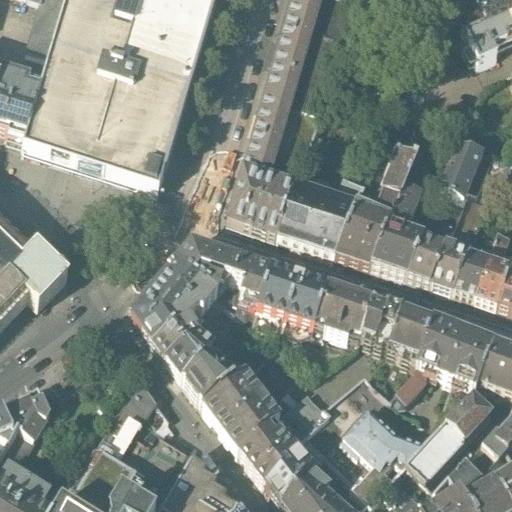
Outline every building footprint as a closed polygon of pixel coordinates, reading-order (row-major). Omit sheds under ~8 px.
[(10,0),(39,8),(24,58),(48,65),(66,0),(10,0)] [(120,188),(157,199),(204,40),(215,0),(66,0),(48,65),(40,94),(23,149),(21,158),(34,162),(58,169),(120,188)] [(241,177),(267,184),(275,152),(320,0),(291,0),(255,129),(241,177)] [(284,155),(305,161),(364,0),(333,0),(333,2),(336,4),(331,19),(329,18),(323,34),(325,35),(296,113),(284,155)] [(511,25),(511,0),(508,0),(506,1),(510,13),(505,16),(502,15),(466,31),(471,43),(511,25)] [(508,0),(478,0),(476,1),(480,13),(506,1),(508,0)] [(511,25),(471,43),(463,47),(475,75),(495,66),(490,57),(504,51),(505,48),(511,45),(511,25)] [(0,142),(23,149),(40,94),(0,81),(0,142)] [(354,215),(333,264),(369,276),(407,185),(431,128),(408,119),(379,199),(380,203),(373,222),(354,215)] [(241,177),(225,230),(274,246),(294,193),(305,161),(284,155),(275,152),(267,184),(241,177)] [(456,159),(438,201),(461,210),(466,198),(477,202),(490,166),(456,159)] [(511,165),(504,169),(490,166),(477,202),(473,213),(484,216),(505,221),(494,198),(511,189),(511,165)] [(294,193),(274,246),(333,264),(354,215),(362,195),(343,187),(335,207),(324,203),(328,192),(325,189),(317,185),(313,189),(309,199),(294,193)] [(407,185),(369,276),(404,288),(419,249),(420,248),(396,238),(398,233),(405,236),(424,193),(407,185)] [(484,216),(473,213),(471,212),(455,253),(459,256),(457,262),(443,257),(427,296),(451,303),(466,264),(484,216)] [(419,249),(404,288),(427,296),(443,257),(454,228),(441,222),(432,246),(432,248),(435,249),(433,254),(419,249)] [(65,286),(34,257),(27,265),(0,239),(0,337),(5,332),(17,321),(28,309),(36,318),(65,286)] [(506,246),(496,242),(493,250),(473,310),(494,317),(506,278),(495,275),(497,269),(499,269),(506,246)] [(466,264),(451,303),(473,310),(493,250),(482,246),(477,260),(478,264),(476,268),(466,264)] [(269,276),(190,250),(174,269),(215,301),(220,285),(240,291),(234,317),(251,330),(256,316),(269,276)] [(511,261),(506,278),(494,317),(511,323),(511,261)] [(215,301),(174,269),(152,295),(129,322),(144,341),(151,351),(185,325),(197,316),(210,326),(225,309),(215,301)] [(325,294),(269,276),(256,316),(285,325),(281,340),(297,345),(310,338),(313,330),(325,294)] [(371,309),(325,294),(313,330),(325,334),(323,340),(346,347),(347,341),(359,345),(371,311),(371,309)] [(384,315),(371,311),(359,345),(359,347),(371,351),(370,354),(394,361),(392,366),(408,370),(406,374),(416,378),(430,329),(384,313),(384,315)] [(151,351),(165,368),(197,343),(193,338),(194,336),(185,325),(151,351)] [(491,353),(430,329),(416,378),(425,381),(451,391),(473,399),(491,353)] [(204,337),(197,343),(165,368),(180,388),(207,363),(218,348),(204,337)] [(207,363),(180,388),(200,414),(243,382),(250,376),(218,348),(207,363)] [(284,352),(263,364),(287,395),(305,381),(284,352)] [(511,360),(491,353),(473,399),(470,406),(479,413),(485,398),(511,408),(511,360)] [(416,378),(413,384),(391,408),(396,413),(404,413),(423,390),(425,381),(416,378)] [(243,382),(200,414),(237,461),(271,432),(277,426),(243,382)] [(91,461),(107,470),(110,465),(113,466),(127,443),(130,437),(135,440),(143,426),(153,409),(136,386),(91,461)] [(420,438),(431,448),(470,406),(473,399),(451,391),(440,421),(429,434),(424,437),(420,438)] [(46,394),(35,401),(40,412),(52,404),(46,394)] [(0,421),(0,424),(11,448),(15,441),(30,452),(46,426),(43,421),(40,412),(35,401),(22,411),(0,421)] [(328,424),(305,403),(283,421),(303,446),(328,424)] [(423,457),(404,478),(423,495),(489,423),(479,413),(470,406),(431,448),(423,457)] [(153,409),(143,426),(167,441),(175,436),(153,409)] [(394,445),(364,418),(354,429),(357,431),(339,451),(355,466),(358,463),(373,477),(355,496),(353,495),(348,500),(358,511),(372,511),(379,504),(392,491),(404,478),(423,457),(394,445)] [(497,465),(511,447),(511,423),(499,438),(496,434),(481,450),(497,465)] [(0,467),(11,448),(0,424),(0,467)] [(263,496),(280,481),(274,473),(292,457),(271,432),(237,461),(263,496)] [(12,482),(30,452),(15,441),(11,448),(0,467),(0,511),(35,511),(39,506),(11,490),(15,484),(12,482)] [(167,507),(190,468),(154,446),(148,456),(127,443),(113,466),(110,465),(107,470),(114,474),(114,473),(136,487),(145,493),(167,507)] [(280,481),(263,496),(276,511),(280,511),(305,480),(316,468),(323,463),(303,446),(292,457),(274,473),(280,481)] [(107,470),(91,461),(61,511),(163,511),(167,507),(145,493),(136,487),(114,473),(114,474),(107,470)] [(167,507),(163,511),(229,511),(221,507),(224,502),(211,494),(214,489),(211,486),(201,481),(204,476),(190,468),(167,507)] [(480,483),(464,469),(446,487),(454,500),(480,483)] [(511,511),(511,478),(490,493),(502,511),(511,511)] [(305,480),(280,511),(332,511),(322,502),(326,497),(305,480)] [(454,500),(446,487),(431,503),(440,511),(461,511),(454,500)] [(414,511),(392,491),(379,504),(387,511),(414,511)] [(461,511),(502,511),(490,493),(461,511)]
